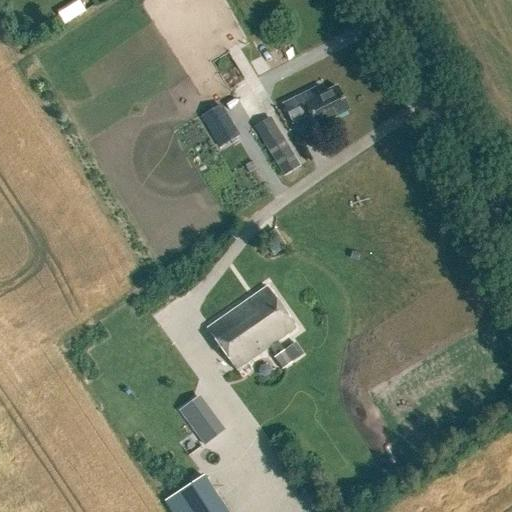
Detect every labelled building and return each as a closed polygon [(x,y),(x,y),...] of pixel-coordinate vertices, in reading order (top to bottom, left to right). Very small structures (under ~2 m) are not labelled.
[(63,24),(85,11),(78,0),(56,13),(63,24)] [(312,90),(281,106),(291,125),(308,115),(314,127),(345,110),(333,87),(316,97),(312,90)] [(214,146),(236,138),(223,104),(201,113),(214,146)] [(299,167),(269,117),(252,128),(282,177),(299,167)] [(263,286),(204,327),(233,368),(267,345),(274,354),(271,356),(280,368),(290,361),(274,339),(292,327),(263,286)] [(202,445),(224,429),(198,394),(176,410),(202,445)] [(182,487),(164,499),(172,511),(226,511),(202,476),(182,487)]
